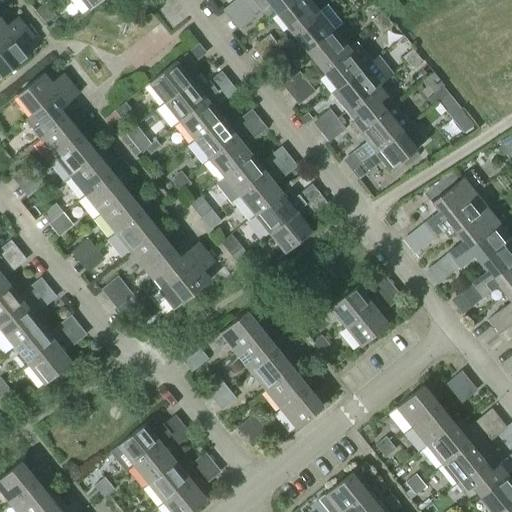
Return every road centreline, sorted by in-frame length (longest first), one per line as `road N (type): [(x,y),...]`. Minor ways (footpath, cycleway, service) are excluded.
road 1 (residential): [(452,332),(187,0)]
road 2 (residential): [(255,489),(155,371),(128,352),(0,190)]
road 3 (residential): [(255,489),(452,332)]
road 4 (unknown): [(83,99),(195,9)]
